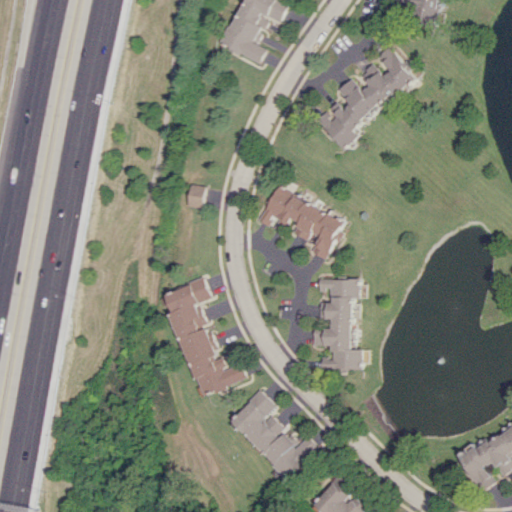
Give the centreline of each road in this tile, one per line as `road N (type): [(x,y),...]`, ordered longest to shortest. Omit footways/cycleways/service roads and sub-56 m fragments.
road 1 (residential): [(337,0),(264,112),(238,176),(237,272),(281,365),(407,496),(439,511)]
road 2 (motorway): [(1,511),(93,0)]
road 3 (motorway): [(21,511),(113,0)]
road 4 (motorway): [(57,0),(0,316)]
